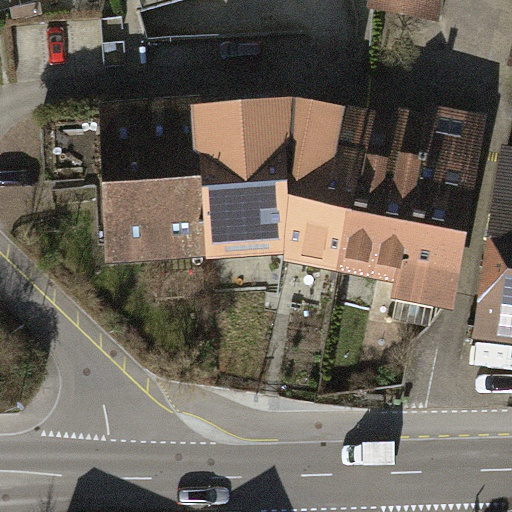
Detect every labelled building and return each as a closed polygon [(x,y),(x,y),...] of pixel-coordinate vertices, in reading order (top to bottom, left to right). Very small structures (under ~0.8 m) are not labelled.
[(438,12),(439,0),(376,0),(376,3),(438,12)] [(287,255),(340,263),(365,157),(333,151),(337,119),(282,108),(202,114),(210,246),(286,241),(287,255)] [(119,252),(210,246),(202,114),(113,120),(113,117),(108,117),(107,111),(43,114),(46,183),(99,181),(107,171),(112,255),(119,255),(119,252)] [(390,162),(365,157),(340,263),(403,276),(400,301),(447,307),(479,123),(427,114),(426,124),(399,118),(390,162)] [(481,333),(511,337),(511,167),(506,166),(481,333)]
